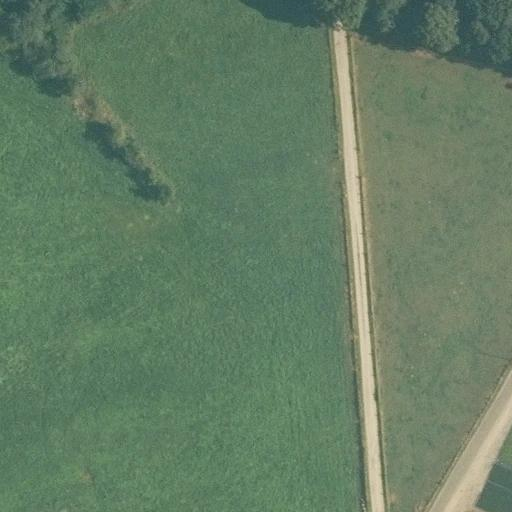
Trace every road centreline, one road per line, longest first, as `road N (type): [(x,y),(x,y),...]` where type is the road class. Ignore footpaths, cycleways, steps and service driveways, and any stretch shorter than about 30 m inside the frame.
road 1 (track): [(379,511),(348,0)]
road 2 (track): [(350,31),(511,65)]
road 3 (unclassified): [(435,511),(511,380)]
